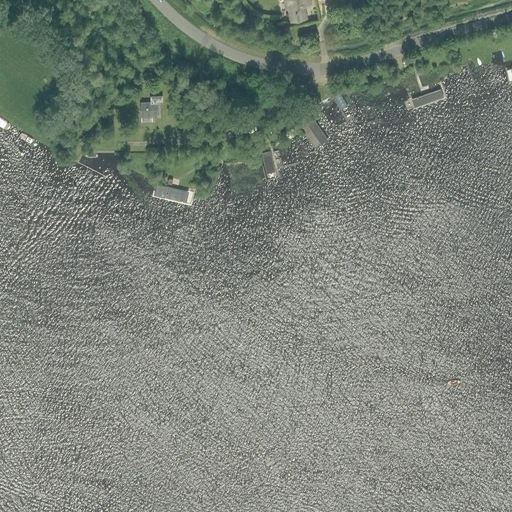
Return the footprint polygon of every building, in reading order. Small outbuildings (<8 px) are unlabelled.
[(311,3),(309,0),(290,0),(292,7),(289,8),(292,21),(306,18),(304,5),(311,3)] [(441,90),(407,102),(412,114),(445,101),(441,90)] [(151,103),(142,103),(142,117),(158,117),(158,101),(163,101),(163,97),(163,96),(150,97),(151,103)] [(327,141),(313,121),(305,127),(319,147),(327,141)] [(264,140),(256,143),(259,148),(266,145),(264,140)] [(274,176),(271,155),(263,156),(266,177),(274,176)] [(190,196),(159,188),(156,197),(187,205),(190,196)]
